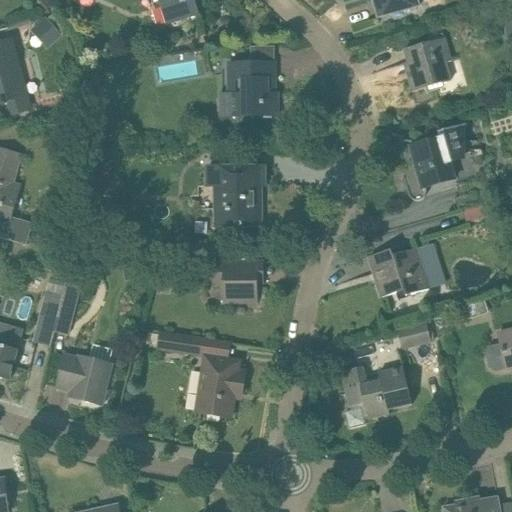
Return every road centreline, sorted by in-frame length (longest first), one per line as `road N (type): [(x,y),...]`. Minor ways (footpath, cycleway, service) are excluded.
road 1 (residential): [(287,473),(299,340),(359,142),(357,94),(333,52),(284,0)]
road 2 (residential): [(287,473),(204,471),(0,416)]
road 3 (residential): [(287,473),(347,474),(511,436)]
